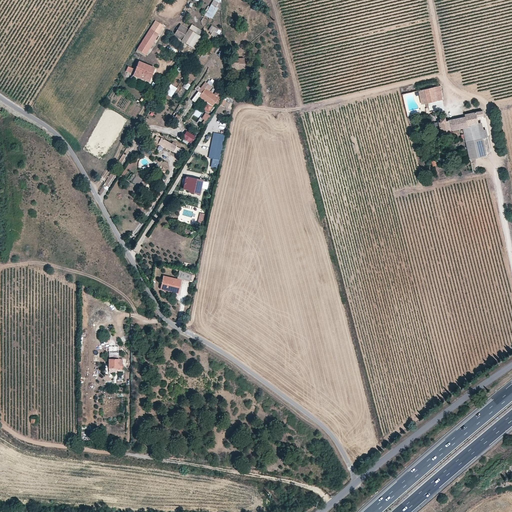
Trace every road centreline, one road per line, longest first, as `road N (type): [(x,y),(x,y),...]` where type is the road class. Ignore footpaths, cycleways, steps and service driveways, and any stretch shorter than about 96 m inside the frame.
road 1 (unclassified): [(357,482),(324,427),(164,317),(67,146),(0,99)]
road 2 (track): [(0,423),(45,445),(281,480),(331,502)]
road 3 (unclassified): [(511,364),(357,482)]
road 4 (motorway): [(511,392),(373,511)]
road 5 (motorway): [(401,511),(511,417)]
